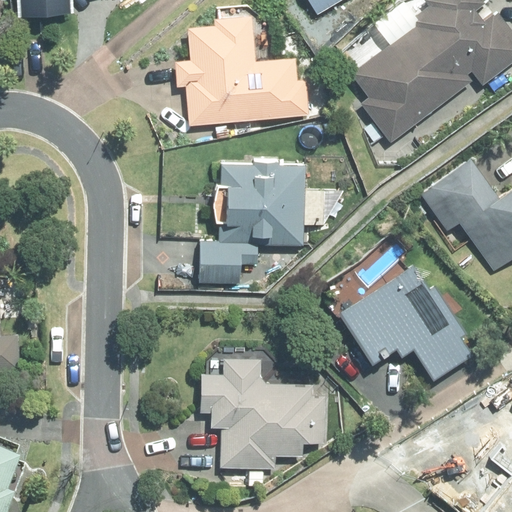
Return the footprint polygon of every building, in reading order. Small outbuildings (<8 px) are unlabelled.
[(70,15),(70,0),(18,0),(19,17),(70,15)] [(309,0),(316,10),(332,0),(309,0)] [(416,0),(408,7),(413,14),(348,64),(368,90),(358,98),(389,137),(470,74),(464,68),(469,64),(480,79),(511,55),(511,26),(494,3),(482,12),(472,0),(416,0)] [(213,6),(213,14),(185,16),(187,51),(173,52),(174,79),(184,78),(187,118),(306,110),(303,71),(294,72),(292,50),(252,53),(249,4),(213,6)] [(226,121),(213,122),(214,132),(227,131),(226,121)] [(347,143),(332,147),(336,159),(351,154),(347,143)] [(199,232),(198,277),(236,278),(237,256),(255,256),(256,239),(301,239),(301,219),(320,219),(320,182),(303,182),(303,155),(276,155),(276,149),(251,149),(251,154),(218,153),(217,170),(213,170),(211,178),(210,187),(209,195),(210,203),(213,211),(217,211),(217,232),(199,232)] [(492,266),(511,252),(511,179),(498,190),(471,154),(420,190),(450,229),(460,221),(492,266)] [(411,249),(334,298),(369,353),(393,338),(397,345),(410,338),(430,369),(470,344),(459,326),(465,321),(433,270),(426,274),(411,249)] [(0,362),(16,362),(15,328),(0,328),(0,362)] [(209,404),(208,419),(219,420),(218,461),(274,464),(274,450),(301,451),(302,435),(321,435),(323,389),(311,388),(311,376),(264,374),(262,369),(259,369),(259,350),(221,349),(221,364),(199,364),(198,404),(209,404)] [(0,511),(3,511),(13,488),(4,484),(18,448),(0,441),(0,511)] [(247,466),(246,481),(262,481),(262,466),(247,466)]
